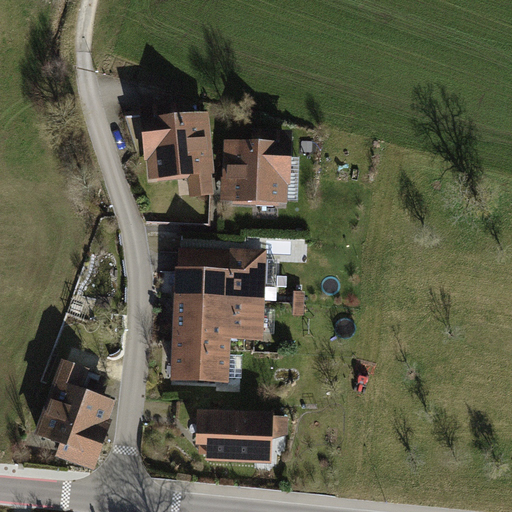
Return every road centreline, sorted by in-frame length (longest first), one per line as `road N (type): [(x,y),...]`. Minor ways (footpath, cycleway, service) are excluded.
road 1 (residential): [(85,79),(130,222),(142,307),(128,501)]
road 2 (residential): [(128,501),(0,488)]
